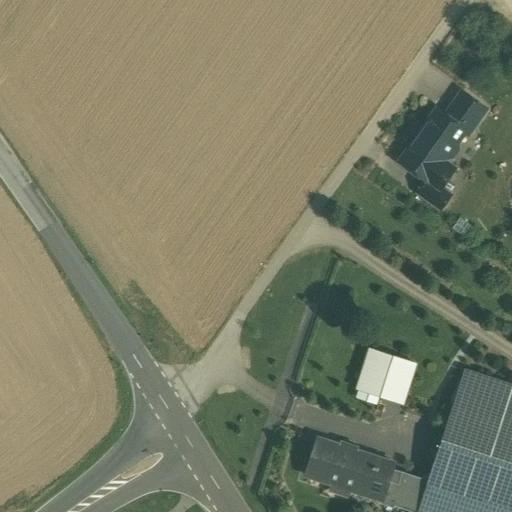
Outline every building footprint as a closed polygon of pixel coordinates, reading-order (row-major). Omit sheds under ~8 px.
[(463,92),(446,115),(466,129),(464,131),(468,134),(486,109),(463,92)] [(438,109),(400,162),(426,181),(439,190),(440,188),(454,169),(443,161),(446,158),(451,157),(457,148),(457,143),(464,131),(466,129),(446,115),(438,109)] [(439,190),(426,181),(418,192),(441,208),(450,195),(440,188),(439,190)] [(370,349),(358,389),(367,392),(380,352),(370,349)] [(405,360),(380,352),(367,392),(392,400),(396,388),(405,360)] [(405,360),(396,388),(405,390),(414,363),(405,360)] [(455,398),(511,417),(511,388),(464,372),(455,398)] [(511,417),(455,399),(448,422),(511,442),(511,417)] [(511,511),(511,442),(448,422),(427,485),(418,511),(511,511)] [(393,463),(318,439),(307,475),(381,500),(390,473),(393,463)] [(427,485),(390,473),(381,500),(418,511),(427,485)]
